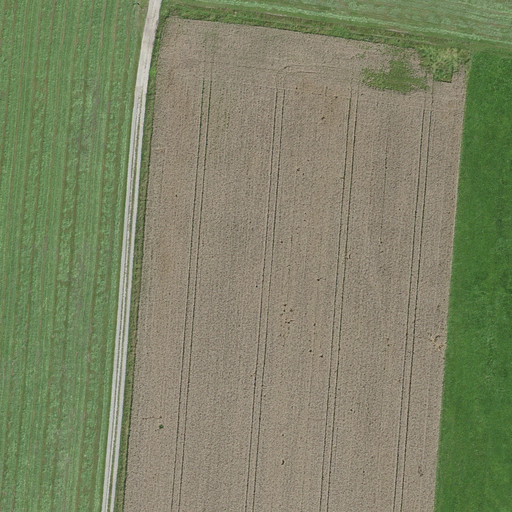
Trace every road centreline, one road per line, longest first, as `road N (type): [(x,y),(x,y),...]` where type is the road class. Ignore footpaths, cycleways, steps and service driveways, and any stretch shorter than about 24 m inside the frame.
road 1 (track): [(158,0),(142,89),(109,511)]
road 2 (track): [(511,56),(158,3)]
